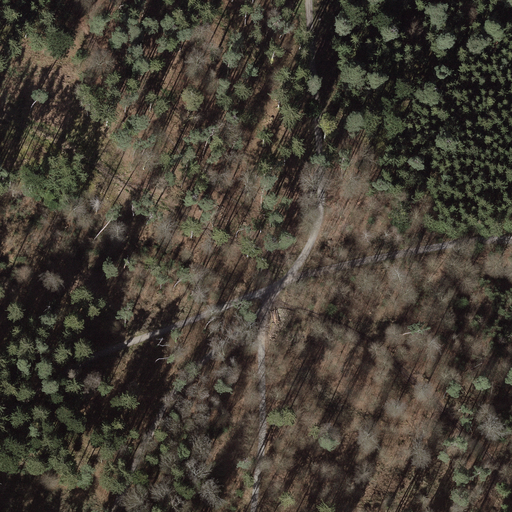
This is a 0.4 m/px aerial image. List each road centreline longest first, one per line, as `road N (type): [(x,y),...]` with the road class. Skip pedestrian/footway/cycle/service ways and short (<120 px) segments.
road 1 (track): [(0,419),(93,358),(275,287)]
road 2 (track): [(314,0),(322,199),(317,229),(286,282)]
road 3 (track): [(111,511),(171,391),(266,307)]
road 4 (track): [(511,240),(439,246),(275,287)]
road 5 (track): [(254,511),(262,334),(275,287)]
